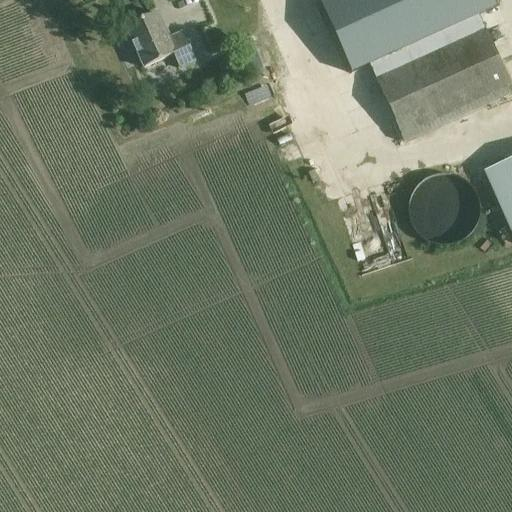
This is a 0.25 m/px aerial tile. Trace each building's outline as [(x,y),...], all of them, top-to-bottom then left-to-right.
[(492,0),(320,0),(317,1),(350,74),(496,8),(492,0)] [(126,29),(134,47),(144,70),(173,57),(179,71),(196,63),(183,34),(168,41),(157,15),(126,29)] [(511,87),(485,31),(375,80),(401,138),(511,87)] [(255,51),(238,57),(246,77),(263,70),(255,51)] [(345,179),(356,174),(348,155),(337,160),(345,179)] [(511,238),(511,160),(483,174),(511,238)] [(439,177),(427,180),(422,184),(418,187),(416,190),(413,194),(411,199),(408,209),(408,213),(409,219),(409,223),(411,228),(415,232),(419,237),(424,241),(430,245),(433,246),(439,248),(446,248),(453,247),(462,244),(467,240),(473,233),(477,226),(480,217),(480,211),(478,203),(475,195),(472,190),(467,185),(462,182),(457,180),(450,177),(439,177)]
